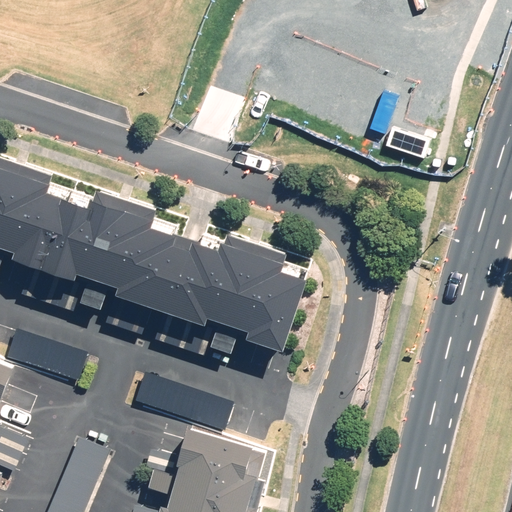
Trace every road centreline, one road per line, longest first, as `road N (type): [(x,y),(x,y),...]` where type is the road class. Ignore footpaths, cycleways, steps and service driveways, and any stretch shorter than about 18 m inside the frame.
road 1 (residential): [(0,105),(313,204),(343,232),(361,265),(363,304),(313,511)]
road 2 (primary): [(408,511),(511,136)]
